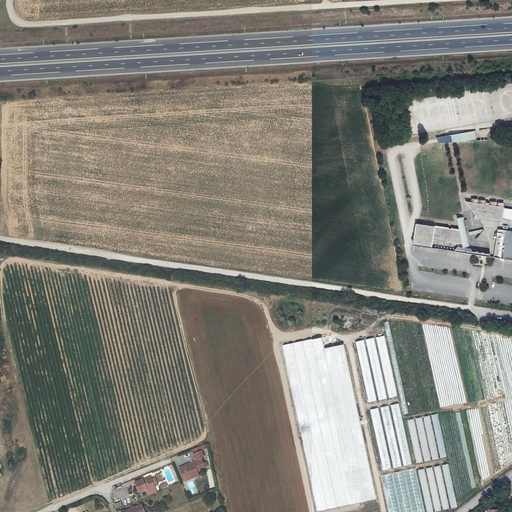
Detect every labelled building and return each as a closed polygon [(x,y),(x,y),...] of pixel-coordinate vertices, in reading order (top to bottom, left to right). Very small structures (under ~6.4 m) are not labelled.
[(475,129),(462,132),(464,140),(477,140),(475,129)] [(462,132),(453,133),(454,141),(464,140),(462,132)] [(482,232),(479,238),(489,239),(489,243),(492,256),(511,258),(511,219),(504,219),(506,207),(490,204),(490,203),(487,202),(487,204),(466,200),(477,214),(476,219),(480,219),(484,228),(470,231),(466,219),(464,219),(463,216),(457,218),(460,229),(417,223),(414,244),(455,250),(458,246),(460,245),(464,244),(465,247),(470,245),(469,242),(472,241),(470,235),(482,232)] [(388,398),(396,396),(384,335),(376,337),(387,390),(386,390),(388,398)] [(374,337),(366,339),(378,400),(386,399),(374,337)] [(323,338),(283,345),(297,422),(301,411),(303,424),(300,423),(301,428),(305,424),(307,427),(309,422),(305,420),(310,419),(310,420),(315,419),(314,411),(318,410),(318,412),(319,412),(321,413),(322,420),(323,418),(326,410),(334,418),(337,410),(345,409),(343,411),(344,418),(353,393),(344,344),(324,347),(323,338)] [(363,340),(355,341),(368,402),(376,401),(363,340)] [(391,468),(411,464),(399,403),(390,405),(381,407),(392,466),(391,466),(391,468)] [(390,469),(379,407),(371,409),(382,470),(390,469)] [(305,450),(317,511),(377,499),(367,449),(364,450),(363,444),(361,448),(357,449),(351,445),(350,440),(345,450),(343,449),(342,442),(340,446),(335,447),(338,448),(340,461),(331,446),(329,448),(333,450),(330,452),(327,450),(328,460),(322,461),(324,457),(317,446),(313,446),(314,452),(308,455),(310,453),(305,450)] [(201,456),(205,455),(203,450),(201,445),(194,448),(198,460),(181,466),(187,481),(193,478),(191,473),(199,470),(199,469),(207,466),(203,458),(202,458),(201,456)] [(199,470),(191,473),(193,478),(201,475),(199,470)] [(143,479),(135,482),(138,492),(146,488),(147,490),(155,487),(151,478),(144,482),(143,479)] [(116,509),(123,506),(120,501),(114,504),(116,509)] [(144,511),(141,503),(125,509),(126,511),(144,511)]
